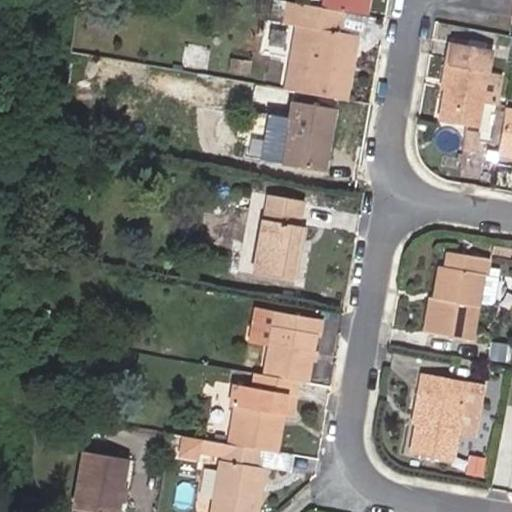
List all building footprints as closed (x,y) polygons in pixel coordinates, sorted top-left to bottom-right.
[(364,14),(365,0),(321,0),(321,7),(345,11),(364,14)] [(303,4),(288,89),(344,99),(350,63),(342,62),(347,34),(341,33),(345,11),(321,7),(303,4)] [(350,63),(355,35),(347,34),(342,62),(350,63)] [(437,120),(476,126),(480,104),(486,72),(490,50),(451,43),(437,120)] [(153,62),(176,66),(179,53),(156,49),(153,62)] [(495,106),(500,75),(486,72),(480,104),(495,106)] [(331,108),(291,101),(288,118),(280,163),(321,170),(331,108)] [(511,109),(503,108),(495,152),(511,155),(511,109)] [(268,114),(261,160),(280,163),(288,118),(268,114)] [(473,148),(475,128),(462,126),(460,147),(473,148)] [(262,220),(259,219),(249,273),(293,281),(303,226),(296,225),(300,200),(267,194),(262,220)] [(487,304),(492,301),(498,269),(485,266),(486,258),(447,251),(445,267),(441,266),(435,298),(433,298),(426,333),(467,340),(474,301),(487,304)] [(31,327),(46,330),(49,310),(35,307),(31,327)] [(273,311),(263,309),(251,372),(253,372),(262,374),(273,311)] [(305,382),(316,318),(273,311),(262,374),(296,380),(305,382)] [(228,404),(233,405),(226,443),(256,448),(274,452),(277,435),(269,434),(274,412),(281,414),(285,393),(294,395),(296,380),(262,374),(253,372),(251,387),(232,384),(228,404)] [(409,452),(450,460),(464,381),(423,373),(409,452)] [(281,414),(290,416),(294,395),(285,393),(281,414)] [(277,435),(281,414),(274,412),(269,434),(277,435)] [(253,466),(256,448),(226,443),(223,443),(220,460),(217,459),(207,511),(254,511),(263,468),(253,466)] [(113,511),(123,459),(81,451),(70,507),(75,508),(96,511),(113,511)]
